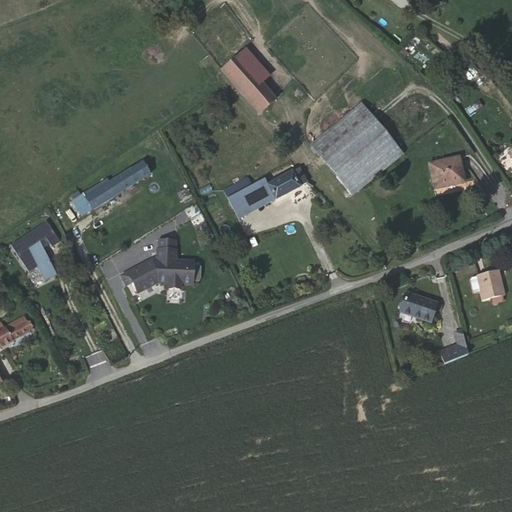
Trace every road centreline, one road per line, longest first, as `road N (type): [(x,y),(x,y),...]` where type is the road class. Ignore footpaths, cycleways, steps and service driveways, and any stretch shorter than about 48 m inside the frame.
road 1 (residential): [(511,217),(24,405)]
road 2 (track): [(511,198),(456,119),(324,0)]
